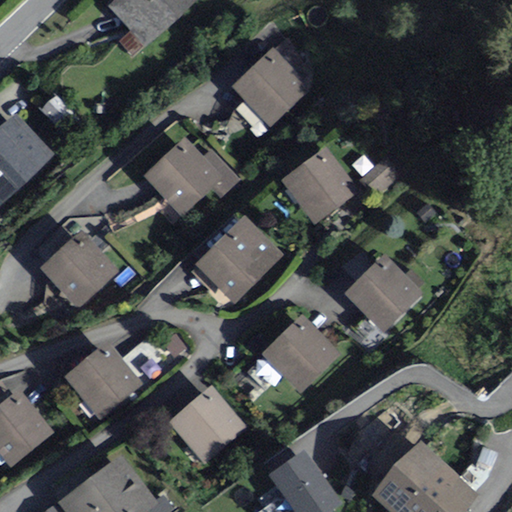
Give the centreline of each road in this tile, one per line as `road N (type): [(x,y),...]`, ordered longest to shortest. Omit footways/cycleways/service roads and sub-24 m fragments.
road 1 (residential): [(0,370),(144,323),(234,328),(282,295),(326,239)]
road 2 (residential): [(230,77),(29,238),(8,265),(0,301)]
